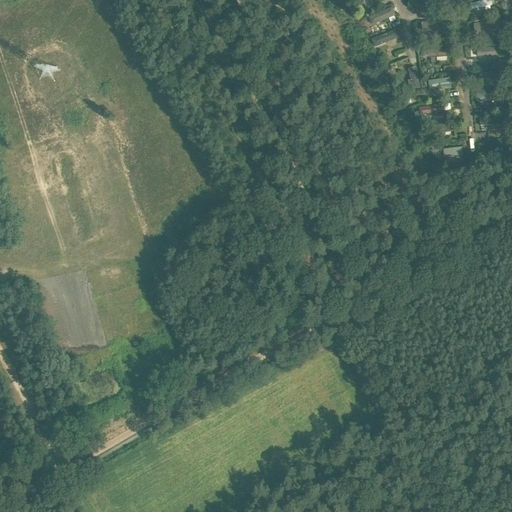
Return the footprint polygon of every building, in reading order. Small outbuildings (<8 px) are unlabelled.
[(492,6),(492,4),(494,3),(498,2),(499,2),(498,0),(487,0),(469,4),(471,10),(474,9),(485,7),(485,10),(490,10),(490,8),(489,6),(492,6)] [(392,7),(368,17),(371,26),(372,26),(375,25),(384,21),(389,19),(393,17),(396,16),(392,7)] [(445,29),(445,20),(444,20),(429,21),(421,22),(422,32),(430,32),(431,34),(438,34),(438,31),(445,30),(446,30),(445,29)] [(498,20),(473,24),(475,33),(484,32),(484,34),(490,33),(489,31),(499,30),(498,20)] [(390,32),(371,39),(374,48),(385,43),(386,43),(387,43),(395,39),(396,39),(398,39),(398,38),(395,30),(390,32)] [(500,57),(500,51),(500,47),(476,48),(476,57),(500,57)] [(447,49),(426,50),(427,58),(430,58),(431,61),(435,61),(435,58),(448,57),(447,49)] [(420,88),(416,67),(407,69),(408,70),(410,80),(407,81),(408,86),(411,85),(412,90),(420,88)] [(44,69),(44,78),(66,78),(66,70),(44,69)] [(501,72),(479,73),(479,81),(487,80),(491,80),(491,82),(498,82),(497,79),(499,79),(502,79),(501,72)] [(450,78),(428,81),(429,90),(433,90),(433,92),(439,92),(438,89),(451,87),(450,78)] [(498,103),(497,95),(477,96),(477,103),(498,103)] [(443,104),(418,108),(420,116),(434,113),(434,116),(439,115),(438,113),(444,112),(443,104)] [(500,125),(500,117),(479,119),(480,126),(481,126),(498,125),(499,125),(500,125)] [(453,132),(452,123),(429,126),(430,135),(450,132),(453,132)] [(511,157),(511,154),(511,141),(491,142),(491,151),(503,150),(503,158),(511,157)] [(463,155),(462,147),(442,149),(443,158),(456,157),(456,159),(462,158),(461,156),(463,155)]
